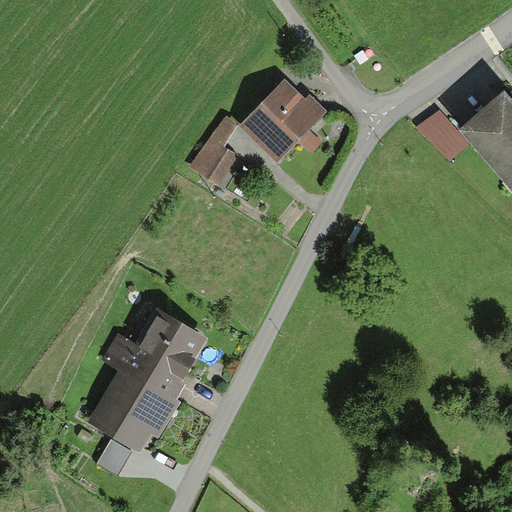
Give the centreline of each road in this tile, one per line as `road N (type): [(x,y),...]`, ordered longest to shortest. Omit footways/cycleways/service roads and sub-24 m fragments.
road 1 (residential): [(380,113),(179,511)]
road 2 (residential): [(511,20),(380,113)]
road 3 (residential): [(279,0),(347,91),(380,113)]
